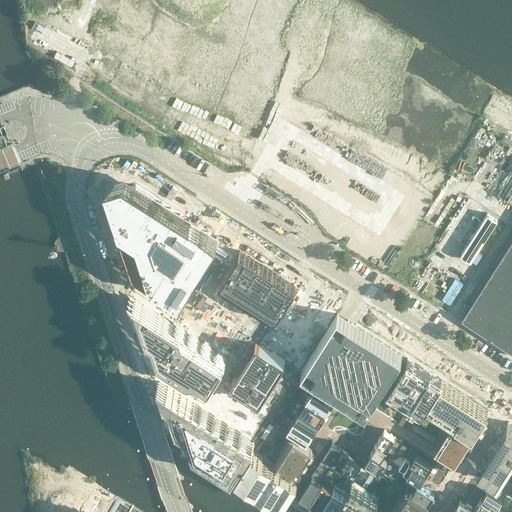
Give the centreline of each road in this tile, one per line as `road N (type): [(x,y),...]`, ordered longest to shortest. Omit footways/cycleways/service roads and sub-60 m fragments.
road 1 (unclassified): [(180,511),(78,209),(80,167),(101,144)]
road 2 (unclassified): [(420,330),(143,149),(101,144)]
road 3 (unknown): [(337,276),(265,383),(153,314),(147,285),(172,242)]
road 4 (residential): [(367,414),(346,407),(291,498),(312,511)]
